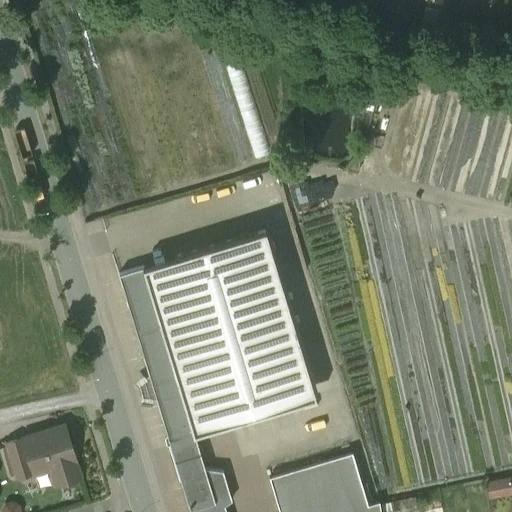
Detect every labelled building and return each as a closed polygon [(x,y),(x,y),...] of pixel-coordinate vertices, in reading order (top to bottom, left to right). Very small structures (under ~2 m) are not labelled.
[(272,151),(239,42),(204,52),(237,162),(272,151)] [(246,234),(119,272),(150,375),(138,384),(140,389),(142,396),(157,398),(169,439),(194,431),(296,401),(246,234)] [(65,424),(24,437),(34,471),(56,465),(61,481),(79,475),(74,459),(75,459),(75,457),(78,452),(75,445),(70,442),(65,424)] [(205,467),(194,431),(169,439),(191,511),(227,511),(225,504),(232,499),(223,469),(205,467)] [(24,437),(6,442),(16,477),(34,471),(24,437)] [(353,451),(270,476),(280,511),(381,511),(380,501),(369,504),(353,451)] [(511,479),(511,477),(488,481),(490,495),(511,490),(511,479)]
